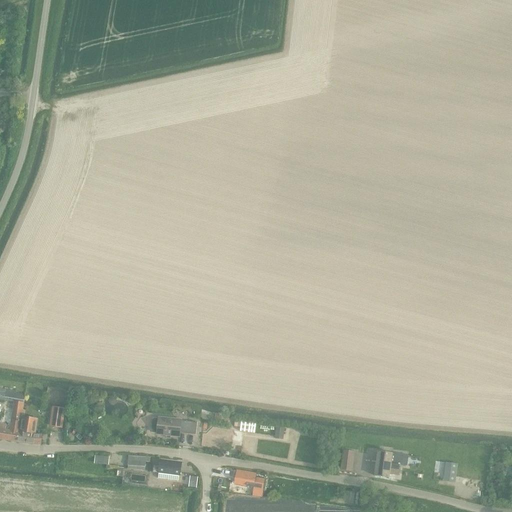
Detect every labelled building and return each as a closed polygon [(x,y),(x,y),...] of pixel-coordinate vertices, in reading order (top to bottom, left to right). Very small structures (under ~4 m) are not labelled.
[(0,389),(0,400),(4,402),(5,400),(14,402),(23,403),(25,395),(15,394),(15,392),(0,389)] [(0,439),(17,442),(21,419),(23,403),(14,402),(9,430),(5,429),(6,425),(0,423),(0,439)] [(62,428),(65,408),(52,406),(49,426),(62,428)] [(179,433),(195,435),(196,423),(181,421),(181,420),(158,418),(158,419),(154,418),(152,420),(151,430),(152,433),(157,433),(157,434),(179,437),(179,433)] [(35,433),(36,421),(21,419),(17,442),(40,445),(42,434),(35,433)] [(275,435),(283,436),(284,427),(276,427),(275,435)] [(400,465),(406,466),(408,456),(377,452),(374,476),(389,478),(389,474),(398,476),(400,465)] [(95,463),(109,464),(110,455),(95,455),(95,463)] [(145,471),(145,462),(149,463),(150,458),(128,457),(127,470),(145,471)] [(153,466),(152,472),(158,473),(158,479),(178,482),(181,463),(159,460),(158,466),(153,466)] [(444,469),(450,470),(448,481),(455,482),(457,464),(445,463),(444,469)] [(234,484),(263,489),(264,480),(255,478),(256,474),(236,470),(234,484)] [(189,478),(188,485),(196,486),(197,478),(189,478)]
